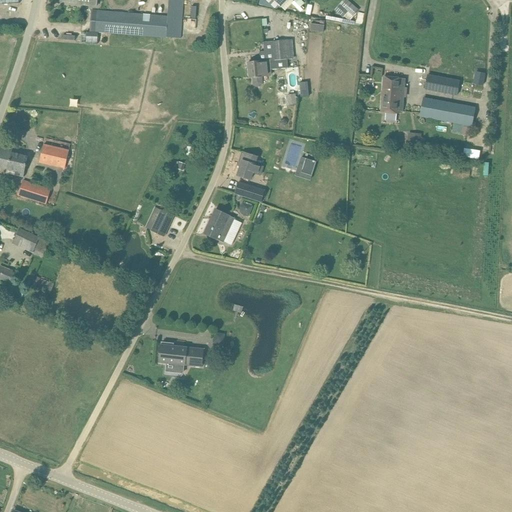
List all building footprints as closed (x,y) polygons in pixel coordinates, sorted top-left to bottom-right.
[(100,13),(98,32),(181,39),(183,0),(168,0),(168,17),(100,11),(100,13)] [(295,0),(293,5),(300,9),(305,1),(303,0),(295,0)] [(343,0),(340,4),(335,10),(343,18),(344,17),(349,12),(354,16),(359,10),(347,0),(343,0)] [(323,32),(324,25),(311,23),(310,30),(323,32)] [(97,45),(98,33),(87,32),(86,44),(97,45)] [(288,68),(287,59),(294,58),(292,40),(272,42),(272,41),(265,42),(266,52),(259,53),(260,61),(248,62),(250,78),(253,78),(253,85),(257,87),(260,87),(263,84),(262,76),(271,75),(270,70),(288,68)] [(477,72),(475,83),(483,85),(485,74),(477,72)] [(460,81),(427,75),(424,89),(457,96),(460,81)] [(382,96),(381,112),(385,112),(385,120),(396,121),(397,113),(398,113),(398,111),(403,112),(404,97),(404,92),(405,88),(406,79),(384,77),(383,91),(382,96)] [(288,94),(289,104),(298,104),(297,94),(288,94)] [(476,107),(424,97),(420,117),(472,127),(476,107)] [(421,134),(409,133),(408,144),(420,145),(421,134)] [(66,169),(70,150),(44,143),(39,163),(66,169)] [(13,150),(6,148),(0,146),(0,167),(7,170),(6,174),(23,178),(28,158),(12,153),(13,150)] [(255,156),(242,152),(240,160),(242,161),(237,176),(251,180),(253,173),(260,175),(263,167),(253,164),(255,156)] [(297,176),(313,179),(317,160),(301,157),(297,176)] [(47,206),(51,190),(22,181),(17,197),(47,206)] [(261,202),(265,191),(239,183),(235,193),(261,202)] [(243,201),(239,212),(250,215),(253,204),(243,201)] [(174,216),(155,207),(145,227),(164,237),(174,216)] [(216,209),(204,234),(216,239),(224,243),(224,242),(232,245),(242,223),(235,220),(235,218),(230,216),(216,209)] [(49,242),(40,238),(19,228),(13,243),(33,253),(35,250),(44,254),(49,242)] [(0,266),(0,279),(11,283),(14,273),(13,273),(14,270),(10,268),(10,269),(0,266)] [(160,345),(159,362),(167,363),(166,371),(183,373),(184,365),(202,366),(204,349),(169,346),(170,343),(162,342),(162,345),(160,345)]
